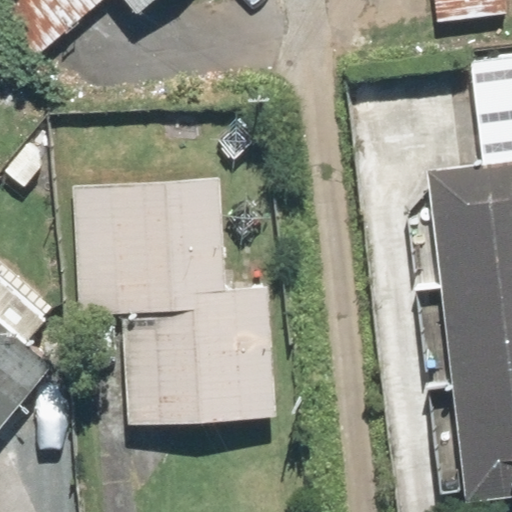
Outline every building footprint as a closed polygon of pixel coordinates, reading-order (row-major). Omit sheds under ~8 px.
[(0,0),(0,18),(36,59),(101,0),(122,0),(137,16),(155,0),(0,0)] [(503,0),(430,0),(432,23),(505,16),(503,0)] [(511,46),(463,52),(474,167),(428,171),(459,500),(511,495),(511,46)] [(72,176),(71,315),(125,316),(124,424),(276,426),(277,283),(222,283),(223,178),(72,176)] [(0,431),(54,370),(27,347),(53,316),(0,270),(0,431)]
